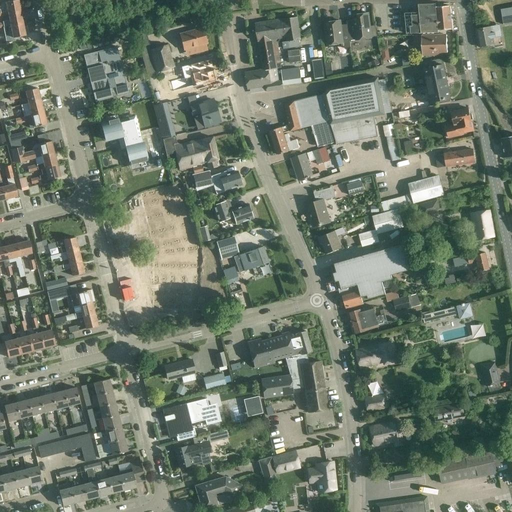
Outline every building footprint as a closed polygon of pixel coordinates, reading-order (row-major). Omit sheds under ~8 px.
[(0,16),(9,15),(21,12),(18,0),(14,0),(8,1),(7,2),(6,2),(5,2),(4,2),(3,2),(3,3),(2,3),(1,4),(1,5),(0,5),(0,6),(0,16)] [(407,35),(429,33),(439,32),(439,30),(452,29),(450,6),(436,7),(436,11),(405,12),(407,35)] [(511,7),(501,10),(504,25),(511,23),(511,7)] [(21,12),(9,15),(9,20),(2,21),(3,22),(0,22),(0,28),(11,26),(23,23),(21,12)] [(369,13),(366,14),(353,15),(353,20),(347,21),(347,24),(348,24),(350,41),(372,38),(369,13)] [(297,17),(276,20),(279,39),(287,38),(289,48),(300,47),(299,40),(301,39),(297,17)] [(268,69),(270,83),(280,82),(278,69),(281,68),(277,39),(279,39),(276,20),(255,24),(263,70),(268,69)] [(341,21),(332,22),(325,23),(328,47),(343,45),(344,48),(351,47),(350,41),(348,24),(347,24),(341,25),(341,21)] [(11,26),(13,38),(25,35),(23,23),(11,26)] [(154,26),(156,34),(164,31),(161,24),(154,26)] [(479,47),(489,45),(494,45),(493,38),(502,36),(501,25),(491,26),(486,27),(476,29),(479,47)] [(184,49),(197,46),(206,43),(202,28),(180,34),(184,49)] [(145,31),(135,34),(147,75),(149,75),(156,72),(157,73),(174,68),(167,46),(151,51),(145,31)] [(448,54),(447,35),(413,37),(414,56),(448,54)] [(116,47),(90,53),(84,55),(85,59),(95,102),(128,94),(116,47)] [(300,50),(288,51),(290,63),(301,61),(300,50)] [(414,56),(402,57),(403,65),(415,64),(414,56)] [(193,86),(214,81),(212,71),(210,61),(211,60),(210,59),(180,66),(183,78),(191,76),(193,86)] [(322,59),(312,60),(315,80),(325,78),(322,59)] [(373,67),(380,64),(377,59),(371,62),(373,67)] [(428,85),(450,81),(448,75),(446,75),(443,65),(425,69),(428,85)] [(284,83),(301,80),(299,68),(281,70),(283,81),(284,83)] [(272,91),(285,89),(284,83),(283,81),(280,82),(270,83),(268,69),(263,70),(246,73),(248,89),(271,85),(272,91)] [(301,127),(311,125),(318,147),(337,142),(331,125),(385,114),(378,77),(329,87),(323,95),(294,102),(284,104),(289,125),(270,131),(278,155),(299,148),(297,139),(291,141),(288,134),(284,135),(284,133),(302,129),(301,127)] [(432,102),(441,100),(450,98),(448,87),(451,87),(450,81),(428,85),(432,102)] [(37,88),(9,95),(10,100),(20,98),(21,99),(28,97),(29,103),(41,100),(37,88)] [(195,95),(187,97),(190,107),(193,118),(197,129),(205,127),(211,125),(220,122),(217,113),(215,104),(212,105),(210,101),(201,104),(198,104),(195,95)] [(32,115),(44,112),(41,100),(29,103),(32,115)] [(167,102),(153,106),(161,140),(162,140),(175,136),(176,136),(167,102)] [(397,103),(391,104),(392,114),(397,113),(400,106),(397,103)] [(109,104),(97,107),(98,113),(110,110),(109,104)] [(473,130),(471,122),(472,122),(469,108),(451,112),(454,125),(446,127),(449,138),(463,135),(463,132),(473,130)] [(47,124),(44,112),(32,115),(15,119),(16,124),(28,121),(30,128),(47,124)] [(111,121),(101,123),(105,140),(118,137),(121,149),(126,148),(130,164),(142,161),(144,171),(151,169),(158,167),(156,160),(149,162),(149,159),(147,159),(143,143),(142,143),(135,116),(119,120),(119,119),(111,121)] [(386,137),(395,135),(393,124),(383,126),(385,137),(386,137)] [(366,135),(378,131),(377,126),(365,130),(366,135)] [(13,135),(8,136),(9,142),(19,140),(18,133),(13,135)] [(395,135),(386,137),(389,151),(392,162),(401,160),(396,135),(395,135)] [(207,163),(201,140),(174,146),(173,144),(177,143),(175,136),(162,140),(167,164),(177,161),(179,170),(207,163)] [(511,136),(502,138),(505,158),(511,157),(511,136)] [(219,166),(216,151),(213,137),(201,140),(207,163),(208,168),(219,166)] [(19,140),(9,142),(11,150),(10,150),(14,164),(26,160),(35,158),(42,156),(54,153),(51,141),(48,142),(41,144),(39,144),(34,145),(32,149),(32,151),(28,152),(24,153),(23,150),(22,147),(21,147),(19,140)] [(473,149),(463,151),(448,153),(447,151),(444,152),(444,154),(436,155),(438,167),(465,164),(475,162),(473,149)] [(314,151),(313,151),(307,153),(310,161),(316,159),(318,165),(324,163),(323,163),(319,151),(319,150),(314,151)] [(36,164),(27,167),(28,170),(28,173),(35,171),(41,170),(41,169),(57,165),(54,153),(42,156),(35,158),(36,164)] [(291,159),(298,180),(313,175),(306,154),(291,159)] [(39,177),(30,179),(32,184),(41,182),(41,185),(49,183),(48,180),(60,177),(57,165),(41,169),(41,170),(42,175),(39,176),(39,177)] [(5,199),(17,196),(10,166),(4,167),(8,186),(3,187),(5,199)] [(191,170),(192,174),(203,172),(202,166),(194,168),(194,169),(191,170)] [(224,191),(232,188),(242,185),(237,171),(214,179),(216,186),(222,184),(224,191)] [(192,174),(194,182),(207,178),(205,172),(203,172),(192,174)] [(109,173),(104,174),(106,186),(112,184),(109,173)] [(409,183),(412,193),(406,194),(406,196),(381,202),(384,213),(399,210),(415,205),(414,203),(444,195),(438,176),(409,183)] [(26,178),(19,179),(22,191),(28,189),(26,178)] [(341,198),(355,194),(352,184),(338,188),(341,198)] [(156,247),(156,308),(196,308),(196,244),(181,185),(143,195),(156,247)] [(336,196),(333,187),(314,193),(316,202),(305,205),(308,214),(310,213),(314,227),(330,222),(324,200),(336,196)] [(438,210),(442,209),(440,199),(418,205),(421,217),(439,212),(438,210)] [(236,224),(243,221),(253,218),(248,204),(228,211),(225,202),(214,206),(219,222),(234,217),(236,224)] [(376,230),(378,237),(381,236),(381,234),(404,227),(399,210),(384,213),(372,216),(376,230)] [(471,213),(475,240),(495,237),(491,210),(471,213)] [(198,228),(202,242),(211,240),(207,226),(198,228)] [(337,237),(346,233),(343,227),(318,238),(321,244),(322,243),(326,254),(336,250),(342,248),(337,237)] [(378,237),(376,230),(359,235),(363,246),(379,242),(378,237)] [(75,237),(56,242),(47,244),(46,240),(42,242),(43,246),(47,245),(48,250),(60,247),(62,253),(78,249),(75,237)] [(234,237),(216,242),(221,260),(233,257),(239,273),(245,271),(268,262),(263,246),(239,255),(234,237)] [(17,244),(20,256),(32,253),(29,241),(17,244)] [(35,243),(37,253),(44,252),(43,246),(42,242),(35,243)] [(25,276),(20,256),(17,244),(5,247),(9,263),(10,263),(15,261),(16,267),(17,267),(20,277),(25,276)] [(334,273),(331,274),(334,282),(336,281),(337,281),(339,281),(341,291),(361,285),(362,289),(393,281),(393,280),(401,278),(400,273),(410,270),(403,244),(341,262),(332,265),(334,265),(336,272),(334,273)] [(7,277),(12,275),(13,275),(10,263),(9,263),(5,247),(0,247),(0,260),(3,260),(4,268),(5,268),(7,277)] [(68,259),(70,263),(70,264),(81,261),(78,249),(62,253),(50,256),(51,261),(59,259),(60,261),(68,259)] [(467,256),(453,259),(455,267),(478,262),(480,272),(490,269),(486,253),(476,255),(468,257),(467,256)] [(70,263),(52,268),(54,273),(71,269),(73,276),(84,273),(81,261),(70,264),(70,263)] [(233,267),(223,271),(225,277),(227,284),(238,280),(233,267)] [(45,284),(47,292),(67,286),(65,278),(45,284)] [(342,295),(346,308),(356,305),(363,303),(361,298),(364,297),(365,298),(375,295),(376,296),(384,294),(383,289),(394,286),(393,281),(362,289),(361,285),(341,291),(342,294),(340,295),(340,296),(342,295)] [(47,292),(49,301),(50,301),(70,296),(73,307),(80,306),(92,303),(89,290),(79,293),(77,293),(75,285),(47,292)] [(28,287),(21,289),(23,296),(30,295),(28,287)] [(393,300),(399,298),(397,291),(385,294),(388,302),(393,300)] [(396,313),(418,306),(414,294),(393,300),(396,313)] [(66,316),(54,319),(55,324),(67,321),(83,317),(95,314),(92,303),(80,306),(82,312),(66,316)] [(474,316),(470,303),(456,306),(457,307),(419,316),(420,321),(424,320),(424,323),(459,315),(460,320),(474,316)] [(373,306),(348,313),(351,324),(376,317),(373,306)] [(86,329),(98,326),(95,314),(83,317),(86,329)] [(40,333),(44,348),(55,345),(47,315),(42,316),(46,331),(40,333)] [(351,324),(354,334),(379,327),(376,317),(351,324)] [(34,334),(28,336),(32,351),(44,348),(40,333),(38,328),(36,318),(30,319),(32,329),(33,329),(33,330),(34,334)] [(21,332),(27,330),(24,321),(18,322),(21,332)] [(471,325),(473,338),(487,336),(485,323),(471,325)] [(9,335),(15,333),(12,324),(7,326),(9,335)] [(300,386),(303,407),(308,406),(309,412),(328,409),(321,361),(309,363),(306,354),(312,352),(305,331),(296,333),(295,331),(281,334),(282,336),(261,342),(260,339),(247,343),(254,368),(275,362),(275,360),(285,357),(290,374),(261,379),(264,398),(293,393),(293,387),(300,386)] [(28,336),(16,339),(20,354),(32,351),(28,336)] [(16,339),(4,342),(8,357),(20,354),(16,339)] [(356,351),(360,368),(384,362),(385,364),(397,361),(392,341),(356,351)] [(216,354),(218,364),(219,367),(227,365),(223,352),(216,354)] [(192,360),(164,367),(168,380),(195,373),(192,360)] [(480,366),(485,386),(499,383),(494,362),(480,366)] [(203,378),(206,390),(226,385),(223,373),(203,378)] [(109,379),(93,383),(96,395),(112,391),(109,379)] [(179,385),(176,392),(184,396),(187,388),(179,385)] [(76,387),(64,391),(68,406),(80,403),(76,387)] [(81,391),(83,398),(89,397),(87,389),(81,391)] [(474,389),(466,392),(468,397),(476,394),(474,389)] [(52,394),(56,409),(68,406),(64,391),(52,394)] [(96,395),(100,408),(115,404),(112,391),(96,395)] [(231,394),(233,402),(243,399),(241,391),(231,394)] [(52,394),(40,397),(44,412),(56,409),(52,394)] [(387,396),(366,399),(368,411),(389,407),(387,396)] [(40,397),(29,400),(33,415),(44,412),(40,397)] [(83,398),(86,407),(92,405),(89,397),(83,398)] [(261,397),(239,399),(241,417),(263,414),(261,397)] [(29,400),(17,403),(20,418),(33,415),(29,400)] [(206,407),(208,406),(206,400),(186,405),(185,404),(163,410),(165,416),(164,416),(164,417),(166,417),(167,420),(165,420),(165,421),(166,421),(170,437),(176,436),(177,441),(196,436),(194,428),(192,429),(190,423),(205,420),(206,425),(220,421),(220,419),(219,420),(216,409),(215,409),(214,408),(207,410),(206,407)] [(4,406),(7,415),(8,421),(20,418),(17,403),(4,406)] [(462,403),(433,408),(435,422),(448,420),(448,423),(451,422),(450,419),(465,417),(464,411),(462,403)] [(115,404),(100,408),(103,419),(118,416),(115,404)] [(89,423),(96,421),(93,409),(87,410),(89,423)] [(103,419),(106,431),(121,428),(118,416),(103,419)] [(89,423),(91,430),(98,429),(96,421),(89,423)] [(380,425),(370,427),(374,446),(394,441),(395,446),(404,445),(400,421),(380,425)] [(421,421),(413,422),(414,431),(422,430),(421,421)] [(77,433),(87,431),(85,425),(75,427),(77,433)] [(67,436),(77,433),(75,427),(65,430),(67,436)] [(41,430),(42,436),(38,437),(40,443),(51,440),(50,434),(49,434),(47,428),(41,430)] [(106,431),(109,444),(124,440),(121,428),(106,431)] [(202,466),(211,463),(208,453),(211,452),(209,444),(228,439),(226,430),(198,437),(193,438),(194,445),(187,447),(187,446),(174,449),(179,468),(201,463),(202,466)] [(59,438),(57,432),(50,434),(51,440),(59,438)] [(81,448),(80,446),(92,443),(89,434),(73,438),(76,450),(81,448)] [(38,437),(26,440),(27,446),(40,443),(38,437)] [(93,438),(96,447),(102,445),(100,437),(93,438)] [(70,451),(76,450),(73,438),(67,440),(70,451)] [(13,443),(15,449),(27,446),(26,440),(13,443)] [(64,453),(70,451),(67,440),(61,441),(64,453)] [(124,440),(109,444),(112,455),(127,451),(124,440)] [(55,443),(58,454),(64,453),(61,441),(55,443)] [(50,444),(53,456),(58,454),(55,443),(50,444)] [(80,446),(81,448),(83,457),(95,454),(92,443),(80,446)] [(416,456),(421,458),(420,456),(433,454),(432,448),(430,448),(429,444),(421,445),(421,443),(414,444),(416,456)] [(44,446),(47,457),(53,456),(50,444),(44,446)] [(96,447),(98,455),(104,453),(102,445),(96,447)] [(44,446),(38,447),(41,459),(47,457),(44,446)] [(23,456),(35,453),(34,448),(21,451),(23,456)] [(511,481),(511,460),(509,461),(504,462),(500,448),(492,451),(496,465),(497,465),(500,474),(509,472),(511,481)] [(295,450),(271,457),(275,475),(300,468),(295,450)] [(10,459),(23,456),(21,451),(9,454),(10,459)] [(83,457),(85,463),(96,460),(95,454),(83,457)] [(271,457),(259,461),(265,483),(276,480),(275,475),(271,457)] [(136,487),(135,481),(145,479),(140,462),(130,464),(132,472),(120,475),(124,490),(136,487)] [(315,467),(307,468),(309,484),(318,483),(319,491),(336,490),(333,462),(315,464),(315,467)] [(83,467),(85,472),(87,472),(88,476),(90,483),(84,485),(88,499),(100,496),(96,481),(94,475),(93,470),(92,464),(83,467)] [(38,466),(29,469),(33,484),(42,481),(38,466)] [(29,469),(16,472),(20,487),(33,484),(29,469)] [(67,470),(58,473),(60,478),(69,476),(67,470)] [(16,472),(14,472),(3,475),(7,490),(20,487),(16,472)] [(108,478),(112,493),(124,490),(120,475),(108,478)] [(195,486),(198,497),(202,511),(218,507),(218,505),(228,502),(230,503),(232,499),(233,500),(241,485),(225,477),(195,486)] [(96,481),(100,496),(112,493),(108,478),(96,481)] [(72,488),(75,503),(88,499),(84,485),(72,488)] [(72,488),(68,488),(59,491),(63,506),(75,503),(72,488)] [(297,490),(296,506),(306,506),(307,491),(297,490)] [(429,511),(427,497),(386,503),(376,504),(377,511),(429,511)]
